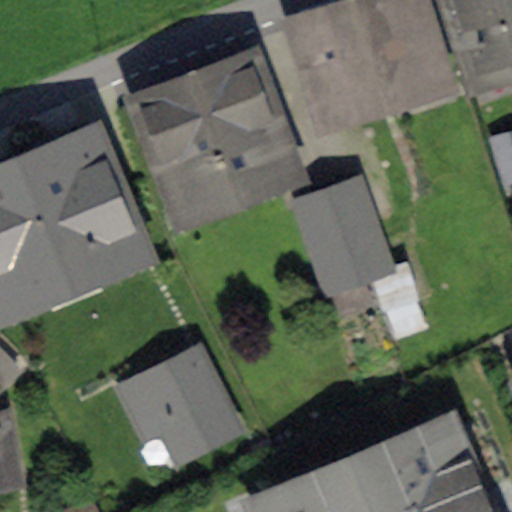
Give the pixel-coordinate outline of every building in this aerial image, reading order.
[(410,0),(380,0),(305,24),(332,108),(434,76),(422,37),(432,34),(420,0),(417,0),(411,2),(410,0)] [(511,0),(442,0),(465,69),(484,63),(489,79),(511,71),(511,0)] [(246,72),(150,108),(187,204),(282,167),(246,72)] [(0,203),(0,256),(114,216),(84,133),(0,161),(0,178),(8,201),(0,203)] [(328,196),(357,275),(384,265),(355,186),(328,196)] [(357,275),(328,196),(301,206),(330,285),(357,275)] [(0,351),(0,388),(19,370),(0,351)] [(161,374),(98,406),(129,469),(148,460),(155,475),(200,453),(161,374)] [(0,418),(0,483),(16,481),(3,418),(0,418)] [(269,506),(271,511),(474,511),(442,434),(269,506)]
